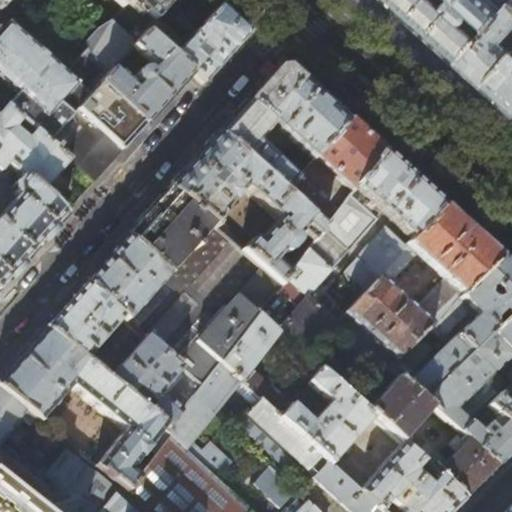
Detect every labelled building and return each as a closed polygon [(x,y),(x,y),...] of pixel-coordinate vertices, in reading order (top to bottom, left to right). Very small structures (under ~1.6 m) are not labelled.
[(111,0),(121,9),(128,1),(153,24),(157,20),(161,15),(174,0),(111,0)] [(153,24),(145,34),(189,74),(201,85),(216,68),(243,38),(244,29),(210,0),(174,0),(161,15),(176,27),(178,26),(191,37),(184,44),(157,20),(153,24)] [(384,0),(402,16),(456,64),(509,3),(511,0),(384,0)] [(98,86),(124,56),(131,49),(145,34),(153,24),(128,1),(121,9),(64,74),(0,16),(0,105),(5,110),(46,145),(75,113),(98,86)] [(511,5),(509,3),(456,64),(471,77),(481,86),(511,52),(511,51),(507,47),(511,42),(511,5)] [(145,34),(131,49),(154,69),(150,73),(148,72),(147,71),(145,71),(143,71),(142,71),(139,72),(137,74),(136,76),(136,78),(136,81),(131,88),(117,75),(130,61),(124,56),(98,86),(143,126),(165,101),(189,74),(145,34)] [(511,52),(481,86),(497,100),(511,113),(511,52)] [(347,121),(318,95),(286,67),(276,67),(238,109),(215,135),(282,195),(347,121)] [(143,126),(98,86),(75,113),(119,153),(129,142),(143,126)] [(0,285),(31,251),(64,214),(40,194),(68,163),(46,145),(5,110),(0,116),(0,285)] [(75,113),(46,145),(68,163),(92,183),(104,169),(119,153),(75,113)] [(368,139),(347,121),(282,195),(312,222),(317,216),(313,214),(328,197),(319,190),(332,174),(351,192),(383,152),(368,139)] [(321,231),(312,222),(282,195),(215,135),(200,151),(167,188),(279,285),(284,279),(288,274),(274,262),(280,255),(281,256),(282,256),(284,256),(294,243),(294,242),(294,241),(294,240),(293,239),(300,232),(312,243),(321,231)] [(383,152),(351,192),(321,231),(312,243),(308,248),(291,269),(288,274),(284,279),(306,299),(310,303),(314,298),(310,294),(382,213),(412,240),(443,205),(412,178),(383,152)] [(94,270),(82,283),(200,387),(218,364),(255,316),(279,285),(167,188),(160,197),(94,270)] [(471,230),(443,205),(412,240),(405,247),(376,278),(343,315),(396,361),(428,330),(501,257),(471,230)] [(354,260),(376,278),(405,247),(383,227),(354,260)] [(287,266),(291,269),(308,248),(303,244),(287,266)] [(511,267),(501,257),(428,330),(438,340),(470,310),(477,316),(410,380),(394,363),(387,370),(395,378),(421,401),(511,313),(511,267)] [(60,308),(41,329),(131,401),(138,393),(151,405),(145,412),(167,429),(191,397),(200,387),(82,283),(60,308)] [(382,366),(310,303),(306,299),(275,334),(276,335),(299,355),(317,335),(367,381),(382,366)] [(511,313),(421,401),(429,408),(457,432),(459,435),(487,408),(507,389),(501,382),(493,382),(486,388),(481,383),(510,356),(511,357),(511,368),(506,375),(506,379),(511,385),(511,383),(511,313)] [(275,334),(255,316),(218,364),(238,383),(276,335),(275,334)] [(2,373),(0,375),(0,392),(35,420),(38,422),(48,411),(58,418),(68,406),(59,398),(69,388),(122,431),(94,466),(119,487),(125,491),(145,466),(138,460),(147,449),(154,455),(170,435),(165,431),(167,429),(145,412),(131,401),(41,329),(2,373)] [(217,411),(238,383),(218,364),(200,387),(191,397),(227,430),(230,426),(226,423),(228,421),(217,411)] [(329,466),(372,420),(364,413),(318,371),(306,384),(329,404),(310,424),(290,406),(291,406),(253,372),(241,386),(259,402),(329,466)] [(429,408),(421,401),(395,378),(364,413),(372,420),(401,445),(463,500),(489,475),(497,467),(459,435),(457,432),(435,457),(416,439),(409,439),(408,432),(429,408)] [(511,383),(511,385),(507,389),(487,408),(511,429),(511,383)] [(35,420),(0,392),(0,481),(39,511),(94,511),(113,489),(86,466),(86,467),(66,451),(54,465),(46,459),(39,468),(46,475),(56,494),(49,496),(47,491),(0,454),(0,439),(19,419),(29,428),(35,420)] [(191,397),(167,429),(165,431),(170,435),(252,511),(264,511),(192,445),(204,429),(258,478),(251,486),(273,506),(277,506),(291,490),(227,430),(191,397)] [(348,511),(379,511),(358,492),(329,466),(259,402),(237,425),(274,460),(273,461),(288,474),(296,466),(310,479),(312,478),(348,511)] [(511,429),(487,408),(459,435),(497,467),(511,453),(511,452),(511,429)] [(252,511),(170,435),(154,455),(145,466),(125,491),(119,487),(113,495),(130,511),(252,511)] [(401,445),(358,492),(379,511),(450,511),(463,500),(401,445)] [(0,511),(39,511),(0,481),(0,511)] [(130,511),(113,495),(99,511),(130,511)]
